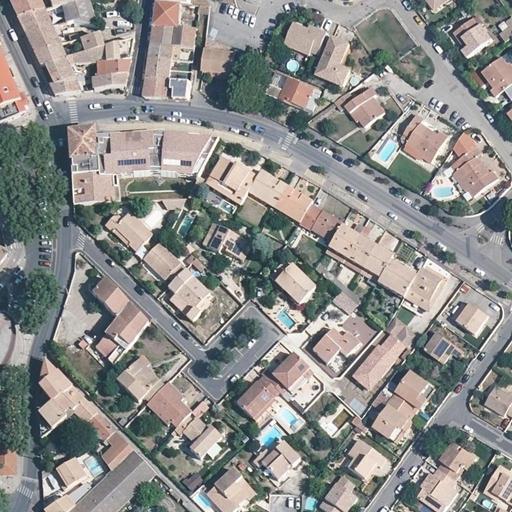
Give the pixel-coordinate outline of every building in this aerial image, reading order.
[(45,12),(39,0),(15,0),(10,3),(15,13),(18,19),(45,12)] [(49,0),(52,10),(63,7),(87,0),(49,0)] [(87,0),(63,7),(67,25),(70,24),(72,23),(75,23),(98,29),(93,14),(87,0)] [(441,6),(449,0),(427,0),(430,3),(435,10),(441,6)] [(181,28),(183,4),(158,2),(155,30),(153,45),(174,47),(195,49),(197,30),(181,28)] [(22,29),(26,36),(52,28),(45,12),(18,19),(22,29)] [(507,43),(511,39),(511,19),(507,23),(510,28),(501,34),(507,43)] [(463,53),(468,59),(493,40),(482,25),(479,27),(474,21),(474,20),(454,35),(466,51),(463,53)] [(313,52),(319,55),(329,32),(321,29),(320,33),(310,29),(296,23),(287,46),(311,56),(313,52)] [(52,28),(26,36),(28,41),(34,54),(60,47),(66,45),(65,42),(59,44),(52,28)] [(80,41),(84,55),(91,53),(103,50),(99,37),(97,37),(80,41)] [(351,45),(334,38),(319,76),(345,87),(350,76),(340,72),(342,67),(351,45)] [(207,39),(203,72),(234,75),(235,71),(245,72),(252,58),(207,39)] [(0,112),(21,103),(20,102),(20,103),(18,98),(15,93),(16,92),(15,91),(11,81),(11,79),(10,79),(6,69),(6,68),(5,68),(1,58),(1,56),(1,57),(0,55),(0,44),(1,44),(0,42),(0,112)] [(106,49),(106,64),(130,63),(131,55),(133,42),(106,49)] [(172,61),(174,47),(153,45),(151,59),(172,61)] [(38,61),(41,67),(45,66),(66,60),(60,47),(34,54),(38,61)] [(91,53),(92,66),(97,66),(98,80),(128,76),(129,70),(130,63),(106,64),(106,49),(103,50),(91,53)] [(53,85),(54,87),(75,83),(82,82),(93,80),(92,75),(73,77),(69,67),(92,66),(91,53),(84,55),(66,60),(45,66),(49,75),(53,85)] [(150,67),(148,79),(170,81),(172,61),(151,59),(150,67)] [(491,92),(495,99),(511,86),(511,67),(510,65),(507,67),(503,60),(483,74),(494,90),(491,92)] [(182,61),(181,82),(191,83),(192,78),(193,68),(193,62),(182,61)] [(342,67),(340,72),(350,76),(352,71),(342,67)] [(94,85),(95,91),(112,89),(115,89),(125,88),(128,76),(98,80),(93,80),(94,85)] [(280,89),(276,99),(291,105),(292,103),(313,112),(322,92),(289,78),(284,90),(280,89)] [(147,87),(146,98),(189,100),(191,83),(181,82),(170,81),(148,79),(147,87)] [(50,87),(55,97),(80,93),(75,83),(54,87),(53,85),(50,86),(50,87)] [(271,85),(267,95),(276,99),(280,89),(271,85)] [(355,102),(349,94),(335,104),(341,112),(346,108),(357,124),(360,122),(365,129),(385,113),(379,105),(376,108),(370,100),(374,98),(376,96),(372,90),(355,102)] [(326,92),(324,98),(333,102),(335,95),(326,92)] [(29,108),(24,96),(18,98),(20,103),(20,102),(21,103),(0,112),(0,124),(25,114),(23,110),(29,108)] [(379,105),(374,98),(370,100),(376,108),(379,105)] [(423,160),(432,165),(449,138),(440,134),(439,135),(421,125),(424,120),(416,116),(404,136),(410,140),(407,146),(425,157),(423,160)] [(74,197),(74,206),(121,203),(119,178),(153,174),(197,179),(219,141),(153,134),(127,137),(96,140),(95,129),(70,132),(71,150),(72,172),(74,197)] [(470,137),(464,133),(454,149),(460,157),(476,145),(470,137)] [(483,153),(478,146),(459,161),(463,167),(455,173),(452,174),(465,192),(468,190),(473,197),(499,179),(493,172),(491,173),(479,157),(483,153)] [(222,161),(207,185),(220,192),(220,193),(240,206),(248,193),(256,178),(236,166),(234,169),(222,161)] [(451,167),(455,173),(463,167),(459,161),(451,167)] [(256,178),(248,193),(273,208),(286,187),(274,180),(272,183),(265,179),(267,175),(260,171),(256,178)] [(265,179),(272,183),(274,180),(267,175),(265,179)] [(195,185),(189,196),(194,199),(200,188),(195,185)] [(286,187),(273,208),(300,223),(310,206),(312,202),(301,196),(298,199),(291,195),(294,191),(286,187)] [(310,206),(300,223),(332,242),(341,227),(343,225),(310,206)] [(151,236),(128,214),(122,221),(118,217),(116,215),(105,226),(107,228),(112,233),(113,232),(116,229),(130,243),(128,245),(136,253),(151,236)] [(251,245),(214,226),(203,247),(219,254),(222,247),(228,250),(226,253),(242,261),(251,245)] [(332,242),(328,248),(345,258),(358,237),(341,227),(332,242)] [(113,232),(128,245),(130,243),(116,229),(113,232)] [(358,237),(345,258),(363,269),(376,248),(358,237)] [(158,245),(144,260),(165,281),(168,279),(173,283),(185,271),(158,245)] [(376,248),(363,269),(380,279),(390,262),(392,258),(376,248)] [(0,263),(9,254),(8,252),(0,249),(0,263)] [(292,267),(285,261),(270,278),(276,283),(280,288),(288,295),(290,294),(301,304),(315,290),(292,267)] [(404,297),(416,277),(390,262),(380,279),(377,283),(403,298),(404,297)] [(319,264),(315,271),(330,284),(334,277),(319,264)] [(416,277),(404,297),(429,311),(440,291),(440,281),(420,269),(416,277)] [(209,295),(185,271),(173,283),(168,288),(175,295),(170,300),(192,322),(209,304),(205,299),(209,295)] [(334,277),(330,284),(340,293),(345,298),(350,290),(334,277)] [(121,297),(106,281),(93,296),(116,319),(118,321),(114,326),(96,349),(115,368),(148,325),(148,324),(121,297)] [(465,282),(459,289),(465,294),(471,286),(465,282)] [(350,290),(345,298),(356,307),(362,299),(350,290)] [(345,298),(340,293),(333,300),(350,314),(356,307),(345,298)] [(290,294),(288,295),(299,306),(301,304),(290,294)] [(476,335),(489,317),(472,305),(469,309),(462,304),(453,318),(476,335)] [(394,319),(385,332),(406,350),(416,338),(394,319)] [(0,373),(3,370),(6,363),(9,356),(11,348),(12,344),(13,339),(13,336),(12,333),(12,330),(11,328),(9,325),(7,323),(6,322),(3,321),(1,320),(0,320),(0,373)] [(332,331),(314,350),(328,364),(340,351),(346,357),(358,345),(347,334),(341,339),(332,331)] [(438,334),(426,352),(443,364),(451,353),(459,359),(463,351),(438,334)] [(288,393),(309,371),(301,363),(293,356),(282,368),(284,370),(278,377),(275,374),(267,382),(278,393),(281,396),(286,391),(288,393)] [(307,357),(301,363),(309,371),(312,374),(318,367),(307,357)] [(156,385),(159,382),(145,369),(148,365),(142,358),(138,362),(135,365),(156,385)] [(52,404),(72,388),(56,372),(55,372),(45,361),(39,386),(52,404)] [(135,365),(117,382),(138,403),(143,398),(149,403),(150,402),(165,387),(159,382),(156,385),(135,365)] [(282,368),(275,374),(278,377),(284,370),(282,368)] [(412,374),(397,394),(386,386),(382,392),(392,399),(414,414),(418,409),(421,411),(428,401),(422,396),(429,386),(412,374)] [(253,389),(237,404),(253,420),(272,400),(278,393),(267,382),(263,378),(257,384),(260,387),(256,392),(253,389)] [(165,387),(150,402),(171,423),(177,429),(188,418),(191,414),(180,403),(183,399),(168,384),(165,387)] [(237,404),(253,389),(253,388),(251,386),(235,403),(237,404)] [(429,386),(422,396),(428,401),(435,391),(429,386)] [(83,422),(86,425),(97,414),(81,397),(72,388),(52,404),(66,420),(73,413),(83,422)] [(511,397),(496,388),(486,404),(506,416),(507,414),(511,416),(511,397)] [(392,399),(382,392),(373,404),(385,414),(390,407),(388,405),(392,399)] [(0,393),(0,434),(14,434),(13,393),(0,393)] [(385,414),(375,428),(392,440),(401,426),(408,431),(413,423),(409,421),(414,414),(392,399),(388,405),(390,407),(385,414)] [(203,401),(192,411),(199,418),(209,408),(203,401)] [(171,423),(150,402),(149,403),(146,406),(167,427),(171,423)] [(40,426),(41,440),(66,420),(52,404),(39,414),(40,426)] [(99,441),(105,442),(106,441),(114,433),(97,414),(86,425),(84,426),(91,435),(99,441)] [(356,427),(360,421),(356,417),(351,422),(356,427)] [(200,460),(220,438),(213,430),(211,432),(209,431),(197,419),(193,423),(188,418),(177,429),(175,431),(181,436),(183,434),(195,445),(190,450),(200,460)] [(401,426),(392,440),(398,445),(408,431),(401,426)] [(104,464),(110,473),(132,452),(123,442),(114,433),(106,441),(112,447),(101,459),(104,464)] [(0,434),(0,476),(14,476),(14,434),(0,434)] [(385,460),(358,441),(348,456),(354,461),(348,469),(363,479),(371,467),(370,466),(372,463),(376,465),(379,468),(385,460)] [(454,443),(441,461),(444,463),(439,470),(456,482),(461,475),(458,473),(462,467),(467,471),(476,459),(465,451),(463,453),(459,451),(461,448),(454,443)] [(262,465),(278,482),(288,471),(286,470),(291,466),(292,468),(299,462),(283,445),(270,457),(265,451),(254,462),(259,468),(262,465)] [(105,478),(128,502),(155,476),(132,452),(110,473),(105,478)] [(58,483),(63,492),(85,479),(74,461),(55,472),(61,481),(58,483)] [(371,467),(363,479),(365,481),(373,469),(376,465),(372,463),(370,466),(371,467)] [(98,469),(105,479),(105,478),(110,473),(104,464),(98,469)] [(511,474),(500,467),(485,493),(498,500),(500,497),(511,504),(511,479),(511,478),(511,476),(511,474)] [(42,471),(42,480),(50,474),(46,468),(42,471)] [(437,511),(443,511),(457,493),(453,489),(457,483),(456,482),(439,470),(435,476),(432,474),(422,488),(424,489),(418,498),(437,511)] [(233,471),(207,496),(222,511),(234,511),(239,508),(237,505),(246,498),(248,500),(254,494),(233,471)] [(52,473),(58,483),(61,481),(55,472),(52,473)] [(195,472),(185,482),(191,489),(202,479),(195,472)] [(355,486),(342,477),(320,508),(325,511),(344,511),(349,505),(352,507),(357,500),(350,495),(355,486)] [(116,511),(128,502),(105,478),(105,479),(92,491),(75,507),(69,511),(116,511)] [(66,497),(75,507),(92,491),(86,484),(66,497)] [(69,511),(75,507),(66,497),(44,511),(69,511)]
